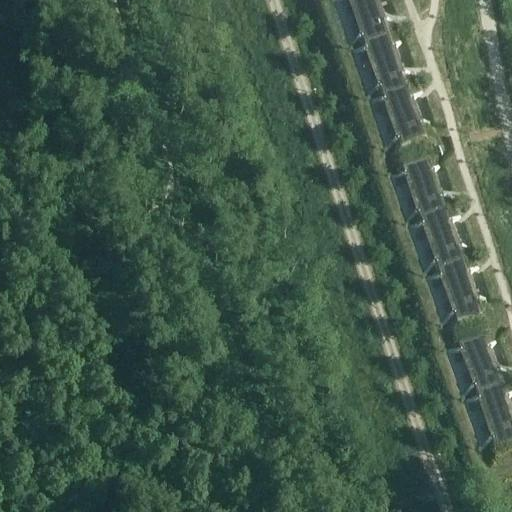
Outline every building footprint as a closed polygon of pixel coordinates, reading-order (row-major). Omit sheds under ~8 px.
[(373,0),(348,0),(365,47),(387,39),(373,0)] [(387,39),(365,47),(383,98),(405,90),(387,39)] [(405,90),(383,98),(400,148),(423,141),(405,90)] [(426,164),(403,172),(421,222),(444,215),(426,164)] [(444,215),(421,222),(439,273),(461,265),(444,215)] [(461,265),(439,273),(456,324),(479,316),(461,265)] [(481,336),(459,344),(477,396),(500,389),(481,336)] [(511,424),(500,389),(477,396),(495,449),(511,443),(511,424)]
